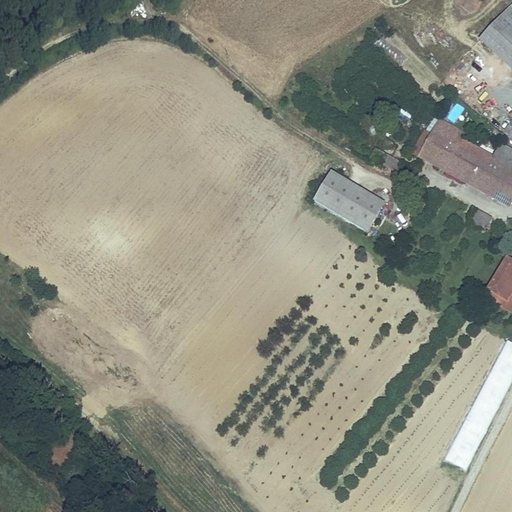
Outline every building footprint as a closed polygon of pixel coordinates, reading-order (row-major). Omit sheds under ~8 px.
[(511,73),(511,5),(478,40),(511,73)] [(374,45),(400,65),(407,56),(381,36),(374,45)] [(457,134),(436,169),(461,183),(465,175),(493,190),(488,198),(511,212),(511,209),(511,159),(502,153),(492,171),(473,160),(482,145),(457,134)] [(423,166),(383,142),(379,149),(419,174),(423,166)] [(377,167),(395,173),(399,162),(382,155),(377,167)] [(372,228),(390,199),(339,168),(322,197),(372,228)] [(465,175),(461,183),(488,198),(493,190),(465,175)] [(471,220),(484,227),(491,217),(477,210),(471,220)] [(511,269),(495,300),(511,310),(511,269)] [(511,319),(511,310),(495,300),(491,306),(511,319)] [(511,343),(501,339),(446,461),(469,472),(511,377),(511,343)]
